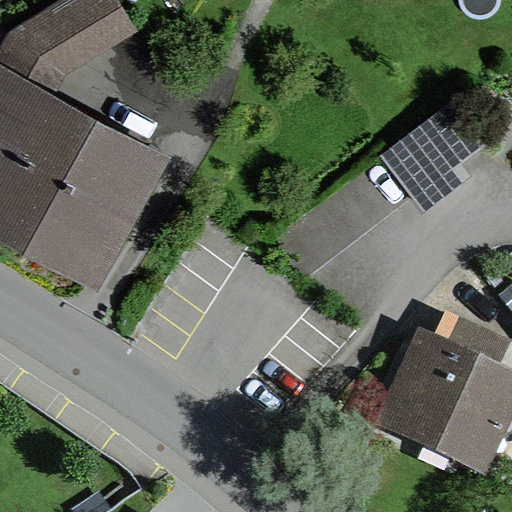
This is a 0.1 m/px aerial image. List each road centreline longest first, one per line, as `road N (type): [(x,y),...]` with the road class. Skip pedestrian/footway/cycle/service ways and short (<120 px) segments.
road 1 (residential): [(511,236),(471,242),(413,279),(240,477)]
road 2 (unclassified): [(0,314),(240,477)]
